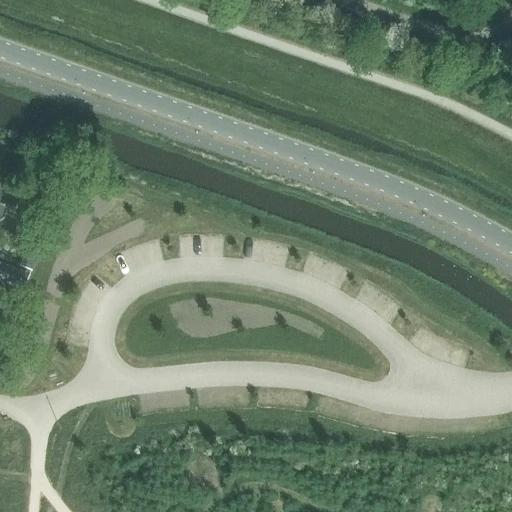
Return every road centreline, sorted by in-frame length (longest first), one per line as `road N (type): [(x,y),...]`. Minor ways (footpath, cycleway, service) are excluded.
road 1 (tertiary): [(511,247),(409,194),(0,50)]
road 2 (unclassified): [(511,25),(454,36),(338,0)]
